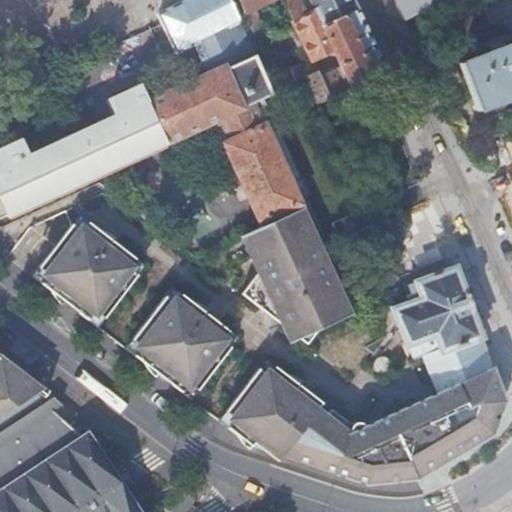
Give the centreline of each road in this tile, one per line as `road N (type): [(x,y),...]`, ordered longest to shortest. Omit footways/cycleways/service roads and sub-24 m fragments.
road 1 (unclassified): [(511,308),(366,0)]
road 2 (secondary): [(256,482),(180,443),(0,300)]
road 3 (residential): [(0,91),(32,63),(148,0)]
